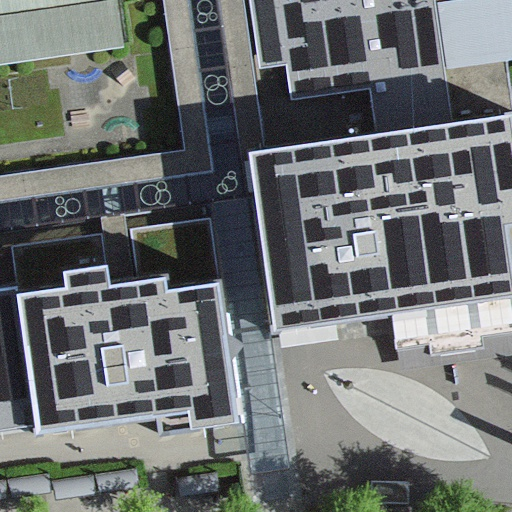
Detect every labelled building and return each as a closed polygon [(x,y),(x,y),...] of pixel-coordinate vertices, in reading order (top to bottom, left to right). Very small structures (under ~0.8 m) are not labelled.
[(175,0),(0,0),(0,187),(198,159),(175,0)] [(255,0),(299,316),(511,287),(511,73),(511,67),(457,74),(447,0),(446,0),(255,0)] [(0,447),(199,417),(203,441),(268,432),(248,297),(148,312),(144,281),(0,302),(0,447)] [(137,464),(99,470),(102,487),(139,481),(137,464)] [(218,469),(180,473),(182,490),(220,486),(218,469)] [(50,471),(12,477),(15,494),(52,488),(50,471)] [(93,472),(55,478),(58,494),(96,488),(93,472)]
